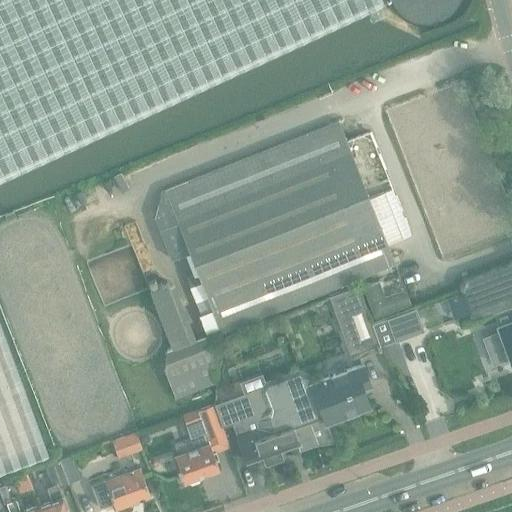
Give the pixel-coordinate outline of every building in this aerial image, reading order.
[(375,0),(0,0),(0,177),(377,3),(375,0)] [(458,0),(388,0),(390,5),(393,11),(398,17),(404,22),(410,25),(416,27),(423,28),(428,27),(436,25),(443,22),(448,18),(452,12),(456,7),(458,0)] [(160,194),(154,219),(170,261),(189,253),(221,333),(393,264),(386,245),(385,244),(410,233),(391,189),(363,201),(345,155),(349,154),(344,142),(336,123),(160,194)] [(450,295),(446,296),(454,318),(469,313),(470,315),(461,321),(463,326),(500,313),(504,322),(492,326),(490,327),(491,328),(493,334),(482,338),(492,363),(508,357),(510,363),(511,364),(511,363),(511,259),(463,278),(459,288),(460,291),(450,295)] [(214,383),(215,331),(194,339),(171,281),(148,290),(170,348),(164,351),(163,373),(173,398),(214,383)] [(378,281),(362,286),(373,318),(410,304),(404,289),(384,297),(378,281)] [(350,356),(379,345),(357,287),(328,297),(350,356)] [(416,308),(388,318),(396,340),(424,330),(416,308)] [(0,472),(47,455),(0,328),(0,472)] [(298,369),(281,376),(299,424),(307,421),(315,444),(332,441),(325,423),(369,407),(361,387),(369,385),(361,363),(311,382),(308,373),(298,369)] [(299,450),(315,444),(307,421),(299,424),(281,376),(265,381),(262,373),(239,381),(243,392),(214,404),(213,404),(214,404),(229,446),(239,442),(246,462),(261,457),(265,465),(283,459),(279,450),(297,443),(299,450)] [(212,452),(229,446),(214,404),(213,404),(214,404),(182,415),(191,439),(174,445),(178,455),(174,456),(184,482),(187,481),(190,482),(197,479),(198,476),(218,469),(212,452)] [(146,431),(137,435),(140,444),(149,440),(146,431)] [(142,449),(135,432),(111,441),(117,458),(142,449)] [(70,456),(59,460),(68,484),(79,480),(70,456)] [(67,511),(59,488),(68,484),(59,460),(45,465),(53,485),(47,487),(51,499),(38,505),(40,511),(67,511)] [(114,506),(149,493),(139,467),(90,485),(98,507),(112,502),(114,506)] [(32,489),(26,473),(13,477),(19,493),(32,489)] [(5,485),(0,486),(0,493),(4,503),(10,501),(5,485)] [(16,498),(11,500),(15,511),(40,511),(38,505),(21,511),(16,498)] [(6,511),(15,511),(11,500),(10,501),(4,503),(6,511)]
